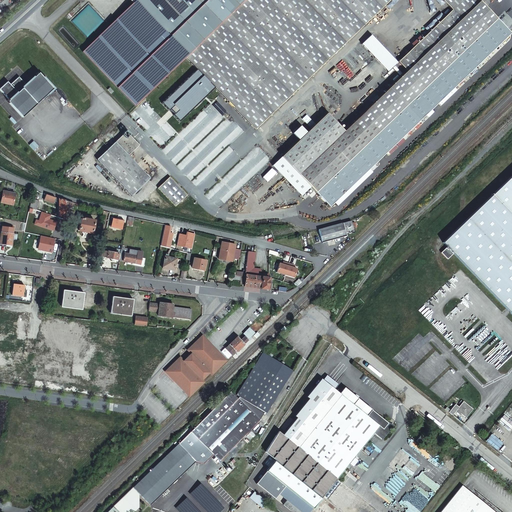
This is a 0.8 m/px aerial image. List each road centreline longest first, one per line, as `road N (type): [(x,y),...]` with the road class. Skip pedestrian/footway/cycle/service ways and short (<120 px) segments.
road 1 (residential): [(0,173),(67,199),(317,261),(289,297)]
road 2 (unclassified): [(216,292),(137,406),(0,391)]
road 3 (unclassified): [(306,315),(511,474)]
road 4 (residential): [(0,262),(216,292)]
road 5 (unknown): [(168,511),(261,418)]
road 6 (unknown): [(490,402),(428,335),(405,355)]
